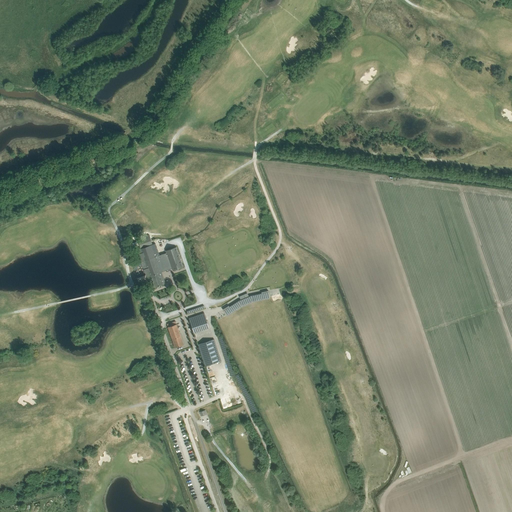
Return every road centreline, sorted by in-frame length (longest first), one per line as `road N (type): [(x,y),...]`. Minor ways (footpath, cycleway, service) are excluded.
road 1 (track): [(262,142),(511,167)]
road 2 (track): [(111,205),(174,397),(190,408)]
road 3 (unclassified): [(225,511),(159,318)]
road 4 (track): [(199,304),(243,290),(278,245),(254,158)]
